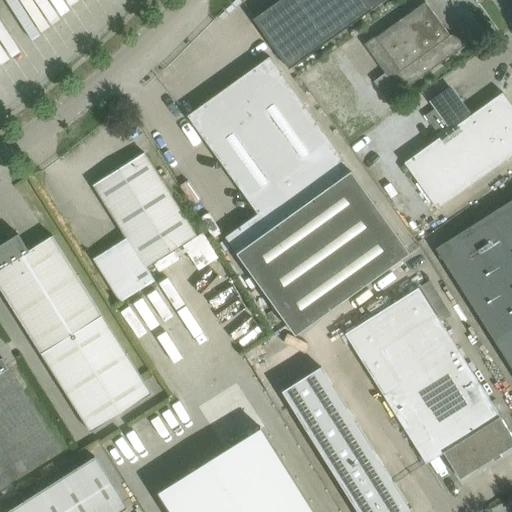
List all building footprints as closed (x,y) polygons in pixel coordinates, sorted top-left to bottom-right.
[(0,0),(0,38),(14,56),(82,0),(0,0)] [(281,0),(254,19),(289,68),(371,10),(372,11),(386,0),(281,0)] [(376,36),(364,44),(385,73),(373,81),(388,101),(399,93),(460,49),(426,2),(377,37),(376,36)] [(95,10),(0,72),(0,108),(111,34),(95,10)] [(411,253),(270,57),(237,81),(233,76),(218,87),(221,92),(188,116),(270,230),(238,253),(296,335),(411,253)] [(511,105),(502,92),(486,104),(404,163),(405,164),(400,167),(408,178),(413,175),(437,209),(511,155),(511,105)] [(94,185),(104,202),(126,237),(94,257),(122,302),(155,281),(147,267),(165,254),(196,235),(145,153),(94,185)] [(511,199),(436,248),(511,368),(511,199)] [(174,269),(216,243),(206,228),(196,235),(165,254),(174,269)] [(0,287),(2,291),(42,354),(90,431),(152,393),(53,236),(29,251),(18,234),(0,244),(0,287)] [(430,281),(419,288),(441,322),(452,315),(430,281)] [(460,479),(511,446),(511,435),(441,322),(419,288),(346,334),(427,463),(428,463),(420,451),(436,440),(460,479)] [(317,363),(278,387),(356,511),(397,511),(407,506),(317,363)] [(0,488),(61,450),(9,368),(0,374),(0,488)] [(160,493),(172,511),(313,511),(261,429),(160,493)] [(7,500),(13,510),(9,511),(120,511),(127,508),(95,457),(25,502),(18,492),(7,500)]
